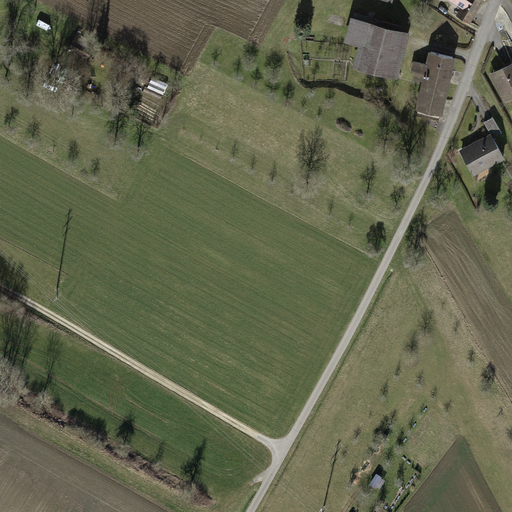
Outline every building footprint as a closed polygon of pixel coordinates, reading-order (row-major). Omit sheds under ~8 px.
[(459,15),(471,23),(487,0),(456,0),(466,6),(459,15)] [(365,67),(376,25),(357,20),(352,40),(365,44),(360,66),(365,67)] [(365,67),(399,76),(410,34),(376,25),(365,67)] [(70,51),(87,61),(96,46),(78,36),(70,51)] [(420,114),(443,120),(458,61),(435,54),(432,64),(420,61),(416,76),(429,79),(420,114)] [(511,97),(511,63),(490,75),(504,101),(511,97)] [(483,125),(489,135),(491,139),(500,134),(492,120),(483,125)] [(491,139),(489,135),(459,152),(473,176),(502,159),(491,139)]
